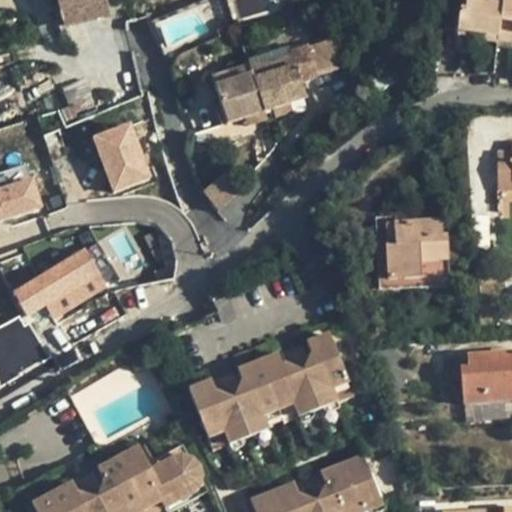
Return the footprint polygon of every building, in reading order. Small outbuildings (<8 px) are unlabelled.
[(50,0),(57,26),(100,15),(96,0),(50,0)] [(279,12),(277,0),(227,0),(230,18),(279,12)] [(461,15),(458,43),(511,48),(511,0),(468,0),(467,15),(461,15)] [(218,1),(204,6),(212,28),(226,23),(218,1)] [(341,38),(308,49),(318,78),(351,67),(341,38)] [(224,127),(229,141),(270,127),(265,113),(289,106),(306,99),(301,84),(318,78),(308,49),(292,54),(294,60),(252,74),(254,78),(236,84),(235,80),(217,86),(229,124),(224,127)] [(214,80),(217,86),(235,80),(236,84),(254,78),(252,74),(294,60),(292,54),(290,51),(249,64),(250,68),(214,80)] [(289,106),(273,111),(276,120),(292,115),(289,106)] [(93,141),(113,193),(149,179),(128,127),(93,141)] [(229,141),(224,127),(199,135),(195,150),(206,149),(229,141)] [(496,151),(497,190),(511,189),(511,148),(511,151),(496,151)] [(0,220),(39,208),(25,165),(0,173),(0,220)] [(223,179),(203,198),(219,214),(239,196),(223,179)] [(51,209),(61,206),(58,196),(48,199),(51,209)] [(385,246),(387,280),(419,278),(419,287),(448,286),(446,261),(449,261),(447,257),(446,241),(446,235),(442,235),(440,221),(392,224),(394,245),(385,246)] [(392,224),(384,225),(385,246),(394,245),(392,224)] [(459,240),(446,241),(447,257),(460,257),(459,240)] [(99,242),(86,250),(108,287),(121,279),(99,242)] [(86,250),(15,293),(29,316),(47,305),(56,319),(108,287),(86,250)] [(387,280),(388,289),(419,287),(419,278),(387,280)] [(16,367),(38,361),(27,322),(0,329),(0,347),(10,345),(16,367)] [(369,326),(369,341),(385,340),(385,326),(369,326)] [(307,343),(317,367),(291,378),(281,355),(239,372),(248,397),(221,407),(213,383),(188,392),(207,441),(226,434),(230,447),(269,433),(265,422),(297,409),(301,417),(340,403),(334,390),(350,383),(330,334),(307,343)] [(403,345),(368,347),(389,404),(407,402),(403,345)] [(511,354),(460,358),(464,402),(511,400),(511,354)] [(113,494),(87,507),(74,486),(35,507),(38,511),(128,511),(126,507),(157,491),(163,503),(165,506),(190,493),(186,485),(201,477),(203,475),(204,472),(204,467),(202,462),(200,457),(196,454),(192,452),(187,453),(154,470),(142,448),(100,470),(113,494)] [(348,511),(379,498),(363,456),(321,472),(332,497),(304,508),(295,484),(254,500),(259,511),(348,511)] [(126,507),(128,511),(146,511),(163,503),(157,491),(126,507)] [(378,511),(384,510),(379,498),(348,511),(378,511)]
